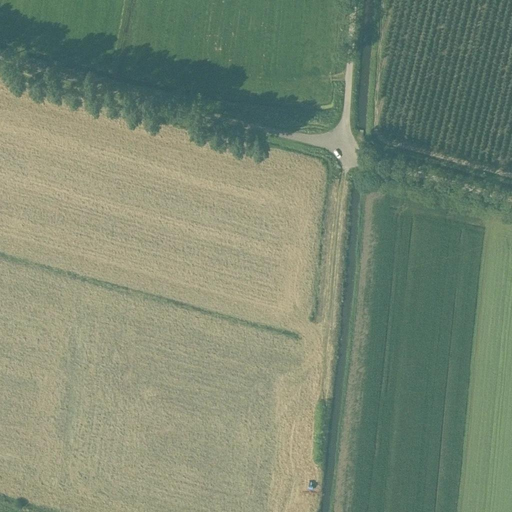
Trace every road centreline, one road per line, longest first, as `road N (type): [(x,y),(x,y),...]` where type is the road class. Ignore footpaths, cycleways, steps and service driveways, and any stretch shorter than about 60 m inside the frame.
road 1 (track): [(337,152),(305,511)]
road 2 (unclassified): [(337,152),(0,58)]
road 3 (unclassified): [(511,204),(337,152)]
road 4 (unclassified): [(337,152),(347,0)]
